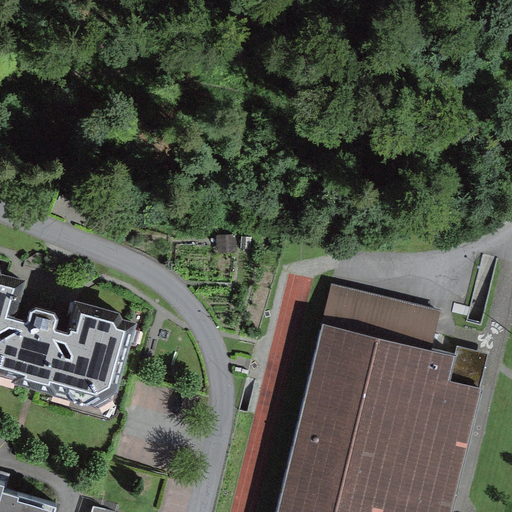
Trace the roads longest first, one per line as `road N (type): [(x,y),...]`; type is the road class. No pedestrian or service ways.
road 1 (residential): [(0,205),(144,268),(191,307),(208,336),(222,396),(199,511)]
road 2 (track): [(511,236),(330,283)]
